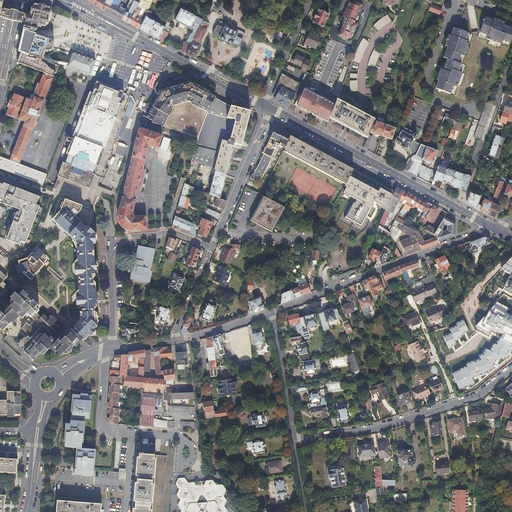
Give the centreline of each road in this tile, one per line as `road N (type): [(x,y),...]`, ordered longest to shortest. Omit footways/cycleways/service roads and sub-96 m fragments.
road 1 (residential): [(511,367),(479,395),(380,427),(294,440)]
road 2 (residential): [(484,223),(457,241),(270,313)]
road 3 (secondary): [(271,109),(460,210)]
road 4 (residential): [(211,248),(170,231),(113,242),(112,349)]
road 5 (residential): [(211,248),(271,109)]
road 6 (secondary): [(131,35),(262,104)]
road 7 (residential): [(294,440),(270,313)]
